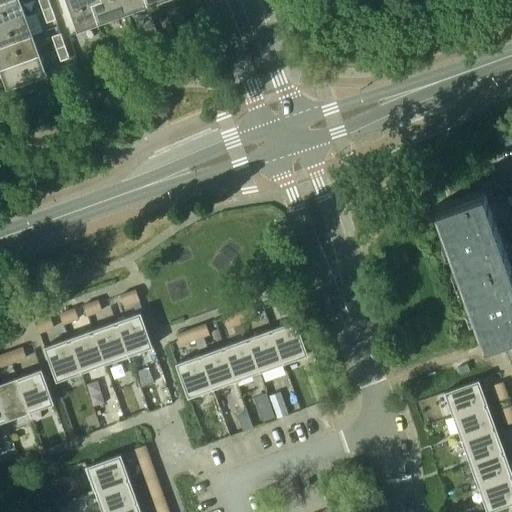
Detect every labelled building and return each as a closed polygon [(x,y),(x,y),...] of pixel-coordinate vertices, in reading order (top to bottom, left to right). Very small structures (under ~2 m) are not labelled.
[(0,24),(26,16),(20,0),(6,0),(0,2),(0,24)] [(39,0),(43,9),(52,6),(49,0),(39,0)] [(67,0),(79,30),(98,24),(91,3),(99,0),(67,0)] [(99,0),(91,3),(98,24),(130,12),(125,0),(99,0)] [(125,0),(130,12),(148,5),(146,0),(125,0)] [(56,19),(52,6),(43,9),(47,22),(56,19)] [(0,46),(33,35),(26,16),(0,24),(0,46)] [(56,48),(65,45),(61,33),(52,36),(56,48)] [(0,67),(40,54),(33,35),(0,46),(0,67)] [(69,57),(65,45),(56,48),(60,60),(69,57)] [(47,73),(40,54),(0,67),(0,76),(2,76),(6,88),(47,73)] [(76,61),(63,67),(65,74),(79,69),(76,61)] [(511,365),(511,275),(506,259),(511,256),(511,222),(495,228),(486,202),(504,196),(500,184),(495,185),(489,168),(476,173),(477,176),(461,182),(459,178),(445,184),(451,201),(437,206),(485,340),(502,334),(506,346),(503,347),(510,366),(511,365)] [(126,305),(136,302),(140,300),(137,290),(122,295),(126,305)] [(293,304),(289,293),(275,298),(278,309),(293,304)] [(99,300),(85,305),(88,316),(103,311),(99,300)] [(254,306),(225,316),(229,327),(258,316),(254,306)] [(75,308),(61,313),(65,324),(79,319),(75,308)] [(142,313),(117,322),(129,356),(154,347),(142,313)] [(37,323),(41,333),(55,328),(51,317),(37,323)] [(297,320),(272,329),(284,363),(309,354),(297,320)] [(117,322),(93,330),(106,365),(129,356),(117,322)] [(205,323),(192,328),(196,339),(209,334),(205,323)] [(181,344),(196,339),(192,328),(177,333),(181,344)] [(261,371),(284,363),(272,329),(249,337),(261,371)] [(82,373),(106,365),(93,330),(70,338),(82,373)] [(249,337),(225,346),(237,380),(261,371),(249,337)] [(57,382),(82,373),(70,338),(45,347),(57,382)] [(225,346),(201,354),(213,388),(237,380),(225,346)] [(23,348),(0,356),(0,367),(27,358),(23,348)] [(189,397),(213,388),(201,354),(177,363),(189,397)] [(42,370),(18,378),(30,413),(54,404),(42,370)] [(18,378),(0,384),(0,403),(6,421),(30,413),(18,378)] [(454,416),(487,404),(478,380),(445,392),(454,416)] [(498,402),(508,398),(502,383),(492,387),(498,402)] [(463,440),(496,428),(487,404),(454,416),(463,440)] [(507,426),(511,423),(511,410),(511,407),(501,410),(507,426)] [(247,410),(237,414),(243,431),(253,428),(247,410)] [(463,440),(471,463),(504,451),(496,428),(463,440)] [(471,463),(480,487),(511,475),(511,472),(504,451),(471,463)] [(86,466),(95,491),(129,479),(120,454),(86,466)] [(6,455),(0,457),(0,465),(9,462),(6,455)] [(153,469),(148,455),(139,459),(144,472),(153,469)] [(511,502),(511,475),(480,487),(489,511),(511,502)] [(95,491),(102,511),(109,511),(137,502),(129,479),(95,491)] [(153,496),(162,493),(157,479),(147,483),(153,496)] [(109,511),(140,511),(137,502),(109,511)] [(158,511),(168,511),(165,503),(156,506),(158,511)]
